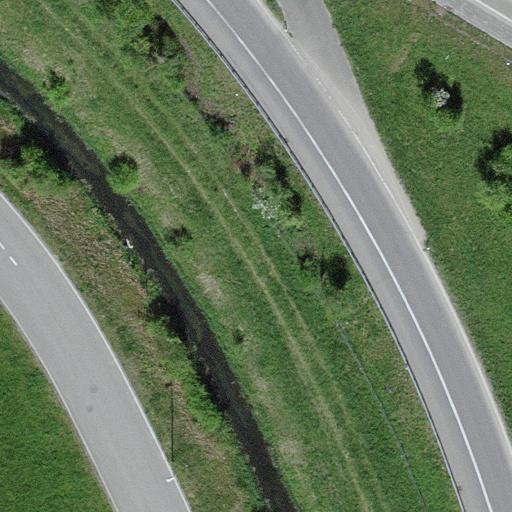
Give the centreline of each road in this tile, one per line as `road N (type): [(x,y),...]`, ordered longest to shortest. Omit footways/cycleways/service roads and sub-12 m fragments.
road 1 (track): [(45,0),(161,133),(261,278),(375,511)]
road 2 (motorway): [(232,0),(305,94),(399,246),(460,371),(511,509)]
road 3 (residential): [(0,244),(118,430),(155,511)]
